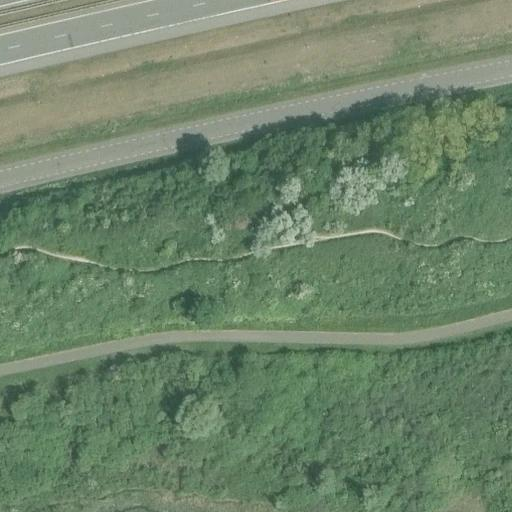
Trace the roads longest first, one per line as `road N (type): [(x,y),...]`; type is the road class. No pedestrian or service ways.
road 1 (unclassified): [(0,180),(511,70)]
road 2 (trunk): [(0,52),(230,0)]
